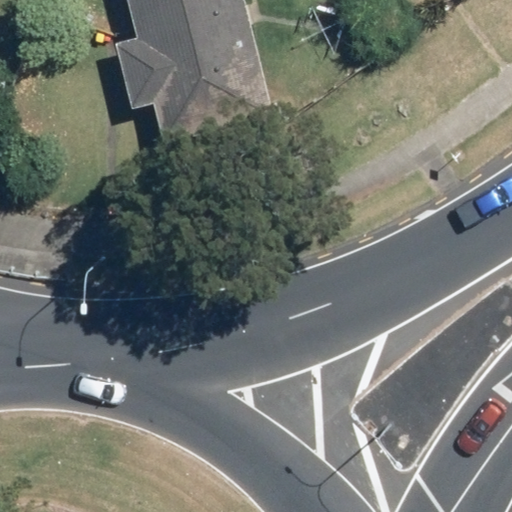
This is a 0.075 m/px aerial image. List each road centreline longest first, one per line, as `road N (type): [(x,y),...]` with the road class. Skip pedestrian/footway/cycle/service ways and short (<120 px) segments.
road 1 (secondary): [(121,368),(362,296),(511,212)]
road 2 (secondary): [(121,368),(212,405),(289,464),(325,511)]
road 3 (secondary): [(0,361),(45,357),(121,368)]
